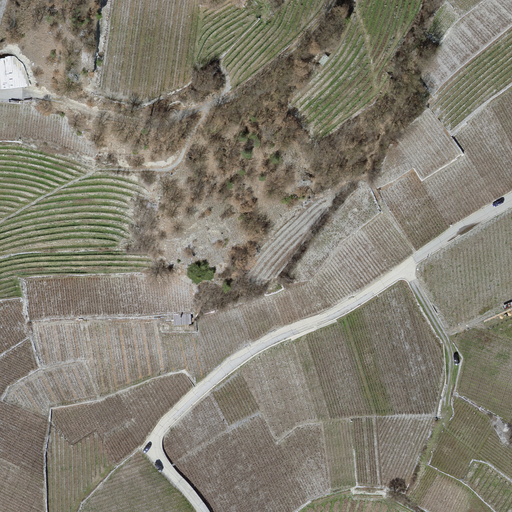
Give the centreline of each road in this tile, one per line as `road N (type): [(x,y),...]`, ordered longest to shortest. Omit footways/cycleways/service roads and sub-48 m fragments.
road 1 (track): [(511,201),(336,315),(260,344),(160,430),(152,449),(200,511)]
road 2 (track): [(403,272),(451,348),(443,418)]
